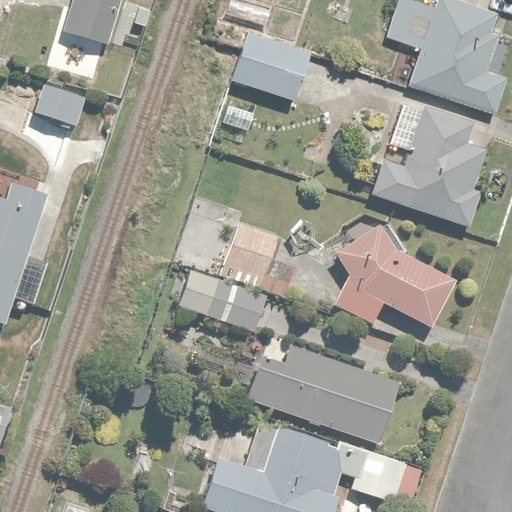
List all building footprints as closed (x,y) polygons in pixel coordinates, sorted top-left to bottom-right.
[(110,42),(120,0),(71,0),(64,30),(110,42)] [(436,0),(435,7),(414,0),(399,0),(386,38),(420,50),(409,83),(495,113),(507,77),(487,70),(505,16),(456,0),(436,0)] [(3,19),(5,13),(0,12),(0,56),(7,58),(16,22),(3,19)] [(312,59),(249,39),(235,84),(298,104),(312,59)] [(86,102),(42,88),(32,118),(77,132),(86,102)] [(489,134),(421,110),(400,170),(381,164),(370,196),(466,229),(478,194),(470,191),(489,134)] [(0,203),(0,326),(3,327),(12,300),(34,307),(47,264),(25,257),(45,198),(6,185),(0,203)] [(411,253),(389,225),(333,258),(348,283),(334,308),(370,328),(381,308),(428,334),(455,284),(404,256),(411,253)] [(275,244),(237,231),(225,266),(264,278),(275,244)] [(263,299),(189,277),(180,310),(254,331),(263,299)] [(260,360),(246,401),(378,445),(398,385),(291,350),(285,368),(260,360)] [(0,443),(9,412),(0,409),(0,443)] [(332,511),(350,457),(257,428),(244,467),(220,460),(204,511),(205,511),(332,511)] [(408,472),(369,456),(354,493),(393,509),(408,472)]
